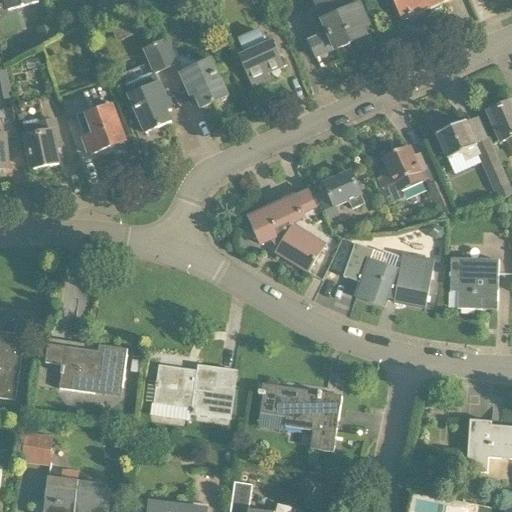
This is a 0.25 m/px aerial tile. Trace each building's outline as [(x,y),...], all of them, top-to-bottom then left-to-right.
[(9,12),(39,4),(38,0),(0,0),(0,1),(5,0),(9,12)] [(327,36),(310,43),(317,59),(336,51),(337,52),(367,39),(364,32),(370,29),(360,6),(361,6),(358,0),(341,0),(336,2),(335,0),(312,0),(323,23),(321,23),(327,36)] [(428,12),(422,0),(392,0),(403,23),(428,12)] [(454,1),(453,0),(422,0),(428,12),(454,1)] [(256,89),(271,83),(269,78),(286,70),(276,47),(269,50),(262,34),(242,43),(250,59),(244,62),(256,89)] [(169,42),(157,47),(169,72),(180,67),(169,42)] [(169,72),(157,47),(145,52),(151,65),(146,67),(148,71),(125,81),(123,77),(122,78),(148,136),(172,125),(168,115),(172,112),(157,77),(169,72)] [(213,64),(183,77),(190,92),(194,90),(203,111),(228,99),(213,64)] [(8,73),(0,73),(0,103),(13,100),(8,73)] [(125,145),(112,108),(112,109),(110,105),(77,118),(91,157),(125,145)] [(511,105),(490,116),(503,145),(509,143),(511,149),(511,105)] [(47,122),(26,127),(35,172),(63,166),(59,145),(61,145),(57,122),(47,124),(47,122)] [(0,123),(0,170),(8,170),(6,137),(5,123),(0,123)] [(441,136),(438,137),(449,163),(463,157),(466,164),(480,158),(494,192),(507,186),(488,142),(476,147),(467,125),(451,132),(450,129),(440,134),(441,136)] [(396,186),(400,195),(430,182),(426,173),(427,173),(423,163),(417,165),(411,150),(385,161),(396,186)] [(320,198),(330,222),(339,217),(336,209),(350,203),(354,212),(366,206),(362,198),(363,197),(353,175),(326,187),(329,194),(320,198)] [(441,184),(430,189),(438,206),(448,201),(441,184)] [(294,228),(319,217),(309,193),(295,199),(294,199),(293,199),(293,200),(251,219),(251,218),(249,219),(259,241),(272,236),(274,240),(275,240),(283,245),(276,256),(278,256),(278,255),(307,273),(306,274),(307,275),(325,247),(294,228)] [(426,310),(434,262),(406,256),(402,274),(370,263),(373,253),(356,247),(344,279),(362,286),(357,299),(385,309),(389,296),(398,298),(397,305),(426,310)] [(498,302),(500,264),(453,263),(452,294),(459,294),(459,310),(483,311),(483,302),(498,302)] [(0,399),(16,402),(25,342),(0,338),(0,399)] [(96,387),(122,390),(128,352),(100,348),(98,359),(88,358),(89,353),(90,353),(91,347),(82,345),(81,352),(68,350),(69,343),(64,343),(64,350),(50,348),(48,347),(49,341),(43,340),(36,388),(94,396),(96,387)] [(194,416),(230,422),(237,376),(201,370),(200,376),(162,370),(157,405),(195,411),(194,416)] [(286,429),(314,433),(312,451),(334,454),(343,399),(319,396),(319,400),(309,398),(309,394),(264,387),(262,394),(260,394),(259,397),(264,398),(263,407),(288,411),(286,429)] [(511,462),(511,430),(503,430),(502,433),(493,433),(493,425),(472,424),(468,474),(488,475),(489,461),(511,462)] [(25,463),(51,466),(55,442),(28,438),(25,463)] [(50,480),(46,511),(110,511),(113,493),(90,490),(89,495),(79,494),(80,484),(50,480)] [(249,511),(253,488),(236,486),(231,511),(249,511)]
